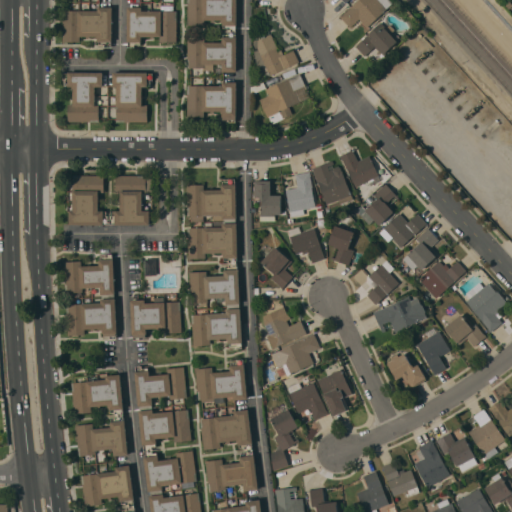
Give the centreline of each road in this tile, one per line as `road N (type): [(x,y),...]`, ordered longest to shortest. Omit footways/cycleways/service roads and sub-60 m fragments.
road 1 (tertiary): [(365,109),(286,146),(0,148)]
road 2 (residential): [(300,13),(365,109),(511,270)]
road 3 (primary): [(10,148),(28,476)]
road 4 (primary): [(55,476),(37,233)]
road 5 (residential): [(511,354),(392,430),(339,451)]
road 6 (residential): [(331,294),(392,430)]
